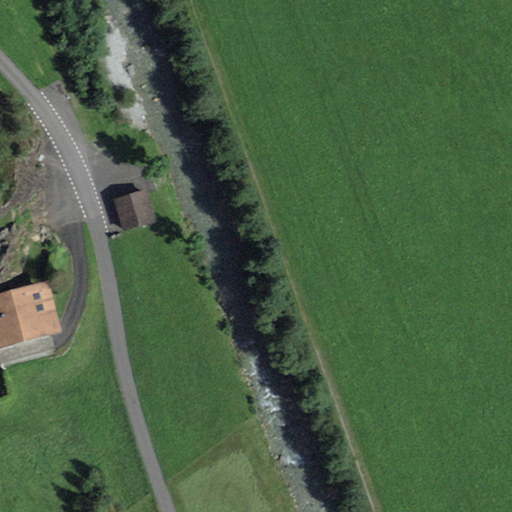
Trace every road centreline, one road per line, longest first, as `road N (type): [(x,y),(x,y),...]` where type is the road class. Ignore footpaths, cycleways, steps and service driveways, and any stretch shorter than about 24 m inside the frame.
road 1 (track): [(192,0),(376,511)]
road 2 (residential): [(0,59),(74,156),(124,379),(168,511)]
